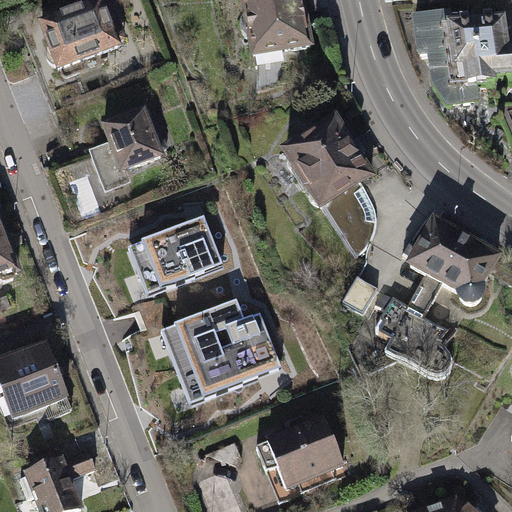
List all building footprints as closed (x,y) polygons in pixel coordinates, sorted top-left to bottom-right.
[(294,0),(238,0),(231,2),(252,98),(288,88),(282,61),(307,55),(294,0)] [(117,58),(96,6),(28,33),(49,85),(117,58)] [(498,23),(436,30),(442,82),(455,81),(457,101),(478,98),(477,89),(505,86),(498,23)] [(150,113),(85,136),(104,190),(169,167),(150,113)] [(371,183),(324,118),(265,160),(312,225),(371,183)] [(203,220),(131,248),(149,294),(221,266),(203,220)] [(500,264),(425,225),(395,274),(422,291),(406,318),(374,299),(359,325),(391,347),(384,360),(430,387),(443,387),(452,381),(455,369),(449,358),(436,352),(446,335),(423,324),(441,299),(475,316),(500,264)] [(0,243),(0,288),(14,284),(0,243)] [(236,303),(164,330),(191,404),(279,371),(259,317),(244,322),(236,303)] [(49,346),(0,365),(0,391),(14,427),(72,405),(49,346)] [(327,423),(256,451),(279,504),(351,480),(327,423)] [(64,459),(27,474),(42,511),(85,511),(74,484),(98,474),(91,456),(67,466),(64,459)]
